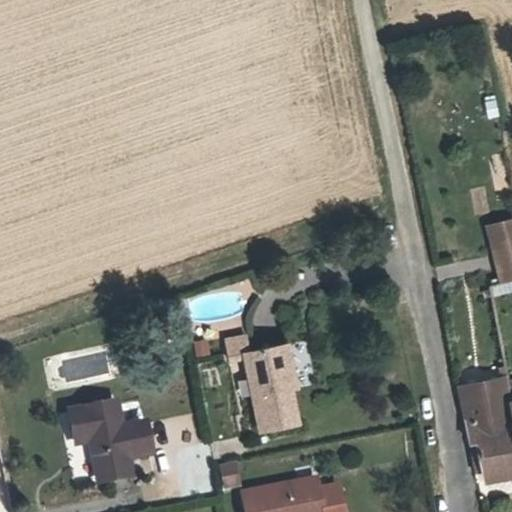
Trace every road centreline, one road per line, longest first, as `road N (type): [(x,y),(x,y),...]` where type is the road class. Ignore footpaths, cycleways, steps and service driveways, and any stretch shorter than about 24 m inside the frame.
road 1 (residential): [(461,511),(414,243)]
road 2 (unclassified): [(414,243),(361,0)]
